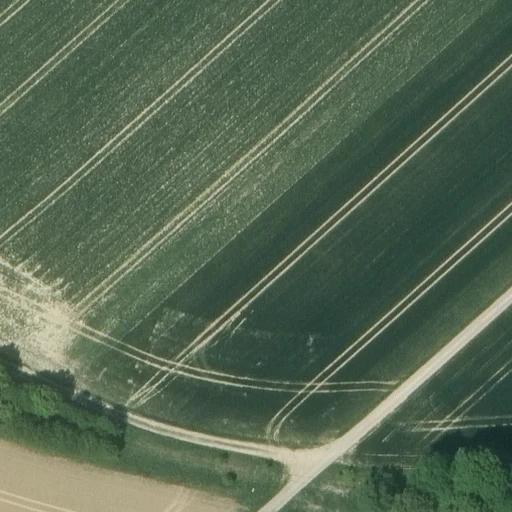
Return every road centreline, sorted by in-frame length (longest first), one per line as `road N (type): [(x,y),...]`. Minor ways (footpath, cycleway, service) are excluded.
road 1 (track): [(321,464),(157,433),(0,367)]
road 2 (unclassified): [(511,298),(269,511)]
